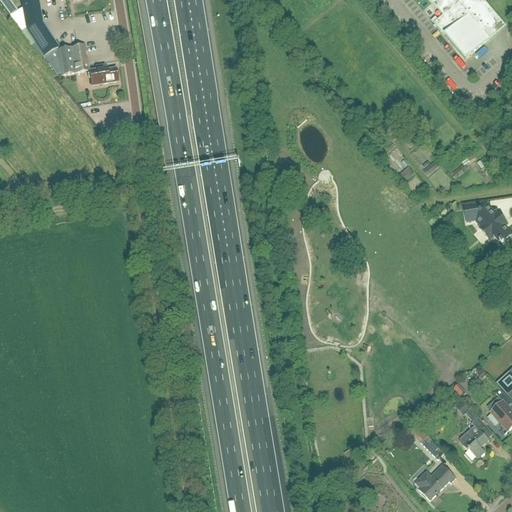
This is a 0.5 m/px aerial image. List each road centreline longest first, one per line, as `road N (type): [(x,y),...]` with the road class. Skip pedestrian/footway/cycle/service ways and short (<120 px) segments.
road 1 (motorway): [(155,0),(241,511)]
road 2 (motorway): [(268,511),(188,0)]
road 3 (tertiary): [(191,511),(117,0)]
